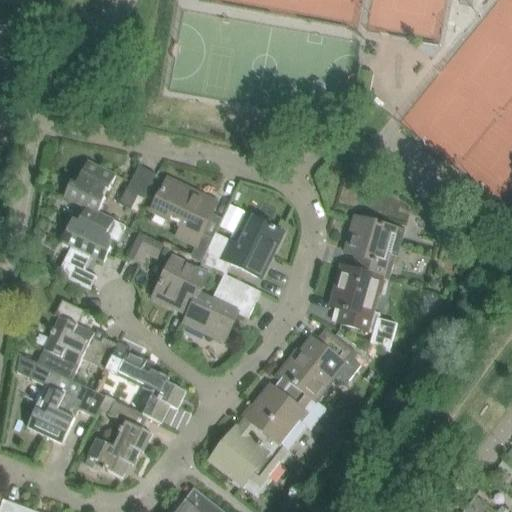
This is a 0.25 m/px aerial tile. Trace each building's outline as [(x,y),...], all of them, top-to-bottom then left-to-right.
[(358,96),(366,97),(369,98),(373,74),(362,72),(358,96)] [(71,183),(64,198),(85,209),(86,208),(98,214),(105,199),(103,198),(106,191),(109,192),(116,177),(87,163),(77,185),(71,183)] [(144,203),(157,176),(139,167),(127,191),(126,191),(119,206),(131,212),(137,199),(144,203)] [(190,259),(201,265),(207,253),(206,253),(212,241),(202,236),(216,205),(167,182),(151,216),(179,230),(174,240),(194,250),(190,259)] [(126,227),(98,214),(86,208),(85,209),(79,223),(73,220),(62,244),(67,246),(54,274),(90,291),(97,278),(77,268),(84,254),(104,264),(111,249),(108,247),(112,240),(118,243),(126,227)] [(341,268),(379,279),(389,282),(396,257),(391,255),(398,230),(355,218),(354,221),(345,254),(361,259),(357,272),(341,268)] [(206,253),(207,253),(201,265),(224,276),(226,277),(232,266),(261,280),(267,268),(264,266),(269,256),(272,258),(284,234),(253,219),(240,246),(216,235),(212,241),(206,253)] [(140,234),(128,258),(141,264),(146,253),(157,259),(163,246),(140,234)] [(174,308),(189,316),(189,315),(189,316),(199,295),(200,296),(209,277),(173,260),(156,293),(177,303),(174,308)] [(334,292),(330,307),(341,310),(337,324),(373,334),(370,345),(389,353),(397,325),(378,320),(381,312),(376,310),(370,309),(379,279),(341,268),(341,269),(345,270),(339,293),(334,292)] [(237,297),(242,286),(243,285),(226,277),(224,276),(212,301),(200,296),(199,295),(189,316),(189,315),(189,316),(185,324),(224,343),(238,315),(248,320),(255,305),(237,297)] [(60,319),(37,365),(72,382),(83,361),(106,372),(120,344),(119,344),(118,346),(103,339),(101,343),(93,339),(95,335),(78,327),(85,312),(62,301),(55,316),(60,319)] [(291,359),(279,375),(283,378),(284,378),(314,401),(326,386),(324,383),(331,374),(334,376),(347,386),(361,367),(351,359),(355,353),(326,330),(316,342),(312,339),(300,354),(302,356),(297,363),(291,359)] [(154,395),(143,416),(161,425),(170,407),(177,411),(186,393),(168,384),(170,380),(152,371),(151,374),(143,370),(147,362),(129,353),(131,350),(120,344),(106,372),(154,395)] [(107,398),(72,382),(37,365),(20,356),(17,374),(47,388),(27,429),(62,446),(79,412),(96,420),(107,398)] [(243,417),(245,418),(292,455),(286,450),(304,427),(310,432),(326,411),(284,378),(283,378),(274,390),(277,392),(273,398),(265,392),(252,408),(250,407),(243,417)] [(88,458),(102,465),(105,466),(103,471),(122,480),(129,465),(133,467),(140,453),(143,454),(152,435),(142,430),(148,419),(161,425),(143,416),(115,402),(109,415),(126,424),(114,448),(97,440),(88,458)] [(210,462),(214,465),(257,499),(272,481),(265,476),(273,465),(277,461),(282,465),(283,466),(284,465),(292,455),(245,418),(236,429),(241,432),(231,445),(226,441),(210,462)] [(511,450),(503,461),(510,466),(511,464),(511,450)] [(181,498),(170,511),(222,511),(195,490),(195,491),(200,495),(191,506),(181,498)] [(31,511),(4,502),(0,511),(31,511)]
